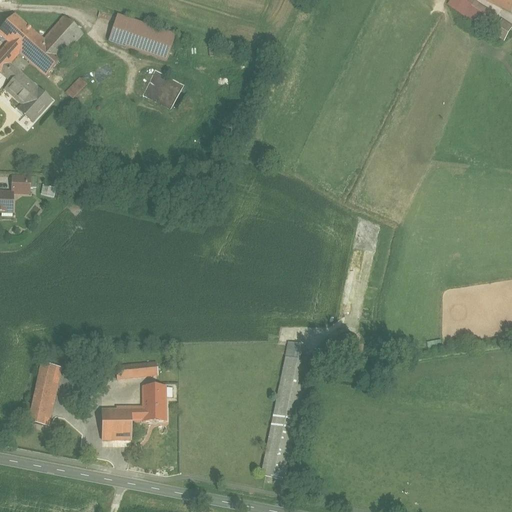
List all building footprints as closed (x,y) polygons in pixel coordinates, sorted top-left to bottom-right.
[(460,13),(489,33),(496,22),(500,18),(474,0),(454,0),(450,6),(460,13)] [(511,15),(511,0),(491,0),(490,4),(511,15)] [(17,15),(0,34),(0,37),(8,45),(0,54),(0,71),(5,75),(14,65),(22,56),(48,79),(67,56),(85,35),(65,18),(46,41),(17,15)] [(121,16),(111,43),(170,63),(179,37),(121,16)] [(48,28),(53,20),(49,17),(44,25),(48,28)] [(511,36),(511,26),(505,21),(502,26),(495,36),(506,44),(511,36)] [(57,101),(14,65),(5,75),(14,83),(7,92),(24,106),(19,112),(36,126),(57,101)] [(89,86),(81,78),(75,85),(67,94),(71,97),(75,101),(89,86)] [(14,178),(14,194),(16,194),(16,197),(33,197),(33,178),(14,178)] [(56,199),(58,189),(44,186),(42,196),(56,199)] [(14,194),(0,194),(0,216),(16,216),(16,197),(16,194),(14,194)] [(444,341),(430,343),(431,350),(444,349),(444,341)] [(288,345),(288,358),(303,359),(303,345),(288,345)] [(121,381),(160,377),(159,363),(158,355),(119,359),(121,381)] [(312,363),(287,358),(264,476),(288,481),(312,363)] [(51,430),(64,370),(43,366),(30,425),(41,428),(51,430)] [(169,422),(168,389),(144,389),(145,408),(119,409),(119,411),(105,411),(106,444),(135,443),(134,423),(169,422)]
